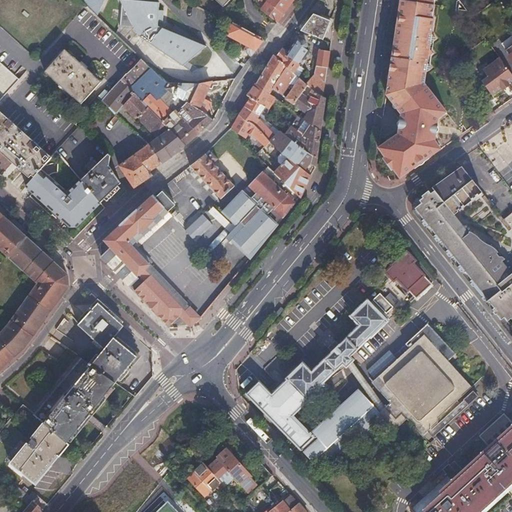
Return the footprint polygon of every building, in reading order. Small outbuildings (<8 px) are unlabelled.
[(78,0),(97,17),(104,0),(78,0)] [(138,36),(180,64),(183,60),(187,62),(207,47),(158,27),(158,23),(163,24),(165,12),(160,11),(161,4),(125,0),(121,0),(124,5),(121,26),(134,27),(138,36)] [(271,18),(277,22),(283,14),(293,0),(268,0),(261,10),(271,18)] [(380,147),(378,148),(384,157),(381,159),(389,171),(392,169),(399,179),(403,176),(413,169),(431,156),(438,150),(433,142),(435,119),(438,117),(444,112),(426,87),(427,74),(434,70),(428,64),(429,58),(435,54),(431,48),(431,45),(437,40),(433,34),(435,22),(435,21),(434,21),(432,21),(432,19),(435,0),(400,0),(399,7),(392,59),(386,96),(399,115),(398,117),(396,134),(389,140),(380,147)] [(301,32),(323,41),(330,23),(313,16),(301,32)] [(263,41),(232,25),(226,35),(249,48),(245,53),(251,57),(263,41)] [(511,36),(501,44),(506,51),(511,45),(511,36)] [(287,67),(299,79),(306,68),(300,65),(309,51),(306,48),(307,46),(308,43),(304,41),(302,41),(297,39),(288,52),(283,48),(276,57),(287,67)] [(45,72),(83,106),(102,83),(65,50),(45,72)] [(316,94),(323,97),(330,52),(318,50),(315,69),(314,75),(306,85),(306,86),(311,90),(316,94)] [(256,83),(255,84),(269,94),(273,88),(287,67),(276,57),(274,55),(267,66),(260,78),(257,84),(256,83)] [(491,95),(511,79),(511,75),(500,59),(487,69),(491,75),(481,82),(491,95)] [(198,133),(213,120),(206,113),(204,112),(189,103),(197,84),(168,83),(165,80),(164,81),(141,60),(130,69),(120,80),(185,145),(198,133)] [(0,100),(19,79),(0,61),(0,100)] [(306,86),(306,85),(299,79),(287,67),(273,88),(283,96),(291,85),(294,87),(286,98),(286,99),(293,104),(301,94),(306,86)] [(173,155),(185,145),(120,80),(102,100),(117,115),(124,106),(136,119),(138,117),(157,138),(148,144),(161,164),(172,157),(173,155)] [(203,100),(210,82),(197,84),(189,103),(204,112),(205,111),(207,110),(209,104),(208,102),(203,100)] [(247,95),(250,98),(263,107),(267,101),(271,96),(269,94),(255,84),(250,91),(247,95)] [(297,114),(304,119),(306,113),(293,104),(286,99),(286,98),(283,96),(273,88),(269,94),(271,96),(275,98),(297,114)] [(311,124),(320,132),(322,124),(324,103),(325,98),(323,97),(316,94),(311,90),(307,95),(309,97),(308,100),(301,94),(293,104),(306,113),(304,119),(311,124)] [(247,103),(245,106),(259,116),(264,108),(263,107),(250,98),(247,103)] [(269,141),(270,141),(275,136),(272,133),(261,121),(257,119),(259,116),(245,106),(242,110),(235,121),(242,128),(247,120),(253,124),(269,141)] [(51,157),(0,111),(0,146),(34,177),(41,169),(51,157)] [(308,129),(311,124),(304,119),(297,114),(294,118),(302,125),(308,129)] [(258,140),(265,146),(269,141),(253,124),(247,120),(242,128),(235,121),(233,124),(231,127),(246,138),(249,133),(258,140)] [(291,139),(317,158),(319,143),(320,132),(311,124),(308,129),(304,135),(297,131),(291,139)] [(300,127),(297,131),(304,135),(308,129),(302,125),(301,127),(300,127)] [(204,155),(190,166),(221,199),(234,186),(213,163),(226,151),(252,179),(264,166),(229,129),(216,142),(204,155)] [(308,164),(315,167),(316,167),(317,158),(291,139),(280,132),(277,134),(275,136),(270,141),(272,144),(289,158),(303,171),(308,164)] [(149,172),(161,164),(148,144),(120,166),(133,187),(134,188),(143,182),(152,176),(149,172)] [(100,203),(121,184),(115,175),(115,174),(109,166),(111,157),(108,154),(82,180),(100,203)] [(274,173),(299,197),(303,189),(309,177),(303,171),(289,158),(274,173)] [(506,322),(511,316),(511,271),(511,273),(501,262),(503,259),(500,256),(496,256),(493,253),(494,251),(468,235),(451,215),(480,192),(462,168),(433,190),(434,192),(431,195),(429,193),(424,198),(425,199),(422,203),(424,205),(416,212),(502,319),(503,318),(506,322)] [(76,226),(100,203),(82,180),(67,193),(41,169),(34,177),(26,186),(70,226),(76,226)] [(289,210),(294,204),(290,201),(292,200),(287,195),(286,196),(282,193),(283,191),(278,186),(277,188),(261,173),(250,185),(257,193),(250,199),(242,192),(223,212),(233,222),(241,229),(235,236),(237,238),(235,241),(248,253),(250,251),(253,254),(289,210)] [(492,179),(501,190),(505,187),(496,176),(492,179)] [(162,191),(156,197),(165,207),(154,218),(156,219),(140,234),(138,233),(130,241),(151,263),(154,260),(140,246),(173,215),(169,210),(176,204),(162,191)] [(511,195),(508,191),(503,194),(511,205),(511,195)] [(101,257),(167,327),(177,318),(185,310),(148,271),(142,277),(140,274),(151,263),(130,241),(138,233),(140,234),(156,219),(154,218),(165,207),(156,197),(153,194),(137,209),(136,209),(120,225),(120,226),(105,240),(112,247),(101,257)] [(493,208),(500,204),(494,194),(488,197),(493,208)] [(213,207),(209,211),(230,233),(226,237),(230,241),(235,236),(241,229),(233,222),(231,224),(213,207)] [(4,331),(0,334),(0,368),(22,349),(69,286),(67,275),(47,256),(2,215),(0,217),(0,248),(38,283),(4,331)] [(214,226),(204,215),(186,231),(196,242),(214,226)] [(225,263),(235,248),(221,239),(211,254),(225,263)] [(367,242),(354,256),(365,266),(378,252),(367,242)] [(396,281),(407,292),(409,290),(416,298),(430,285),(422,277),(424,276),(412,264),(415,261),(407,253),(400,259),(399,258),(391,266),(392,267),(386,274),(394,282),(396,281)] [(151,263),(140,274),(142,277),(148,271),(185,310),(177,318),(188,329),(201,317),(151,263)] [(286,382),(280,387),(302,409),(308,402),(314,406),(320,399),(331,389),(326,383),(324,385),(323,384),(343,364),(347,368),(349,367),(354,362),(355,360),(351,356),(370,338),(371,339),(388,322),(384,317),(386,314),(393,308),(393,307),(398,302),(390,293),(384,299),(380,294),(378,296),(374,292),(349,317),(359,326),(339,345),(336,342),(329,349),(332,352),(312,372),(303,362),(284,380),(286,382)] [(91,366),(115,383),(137,357),(115,338),(125,327),(98,304),(78,328),(105,350),(91,366)] [(379,412),(381,414),(383,418),(393,429),(404,418),(421,437),(437,422),(438,418),(472,387),(447,360),(454,354),(427,325),(406,344),(410,349),(373,382),(390,402),(385,406),(380,411),(379,412)] [(44,424),(66,442),(115,383),(91,366),(81,359),(34,415),(44,424)] [(380,411),(385,406),(354,362),(349,367),(380,411)] [(371,423),(381,414),(379,412),(361,393),(336,416),(334,414),(312,434),(310,432),(309,431),(308,432),(293,417),(272,396),(257,381),(244,393),(310,461),(320,452),(323,454),(326,455),(329,455),(332,455),(330,451),(347,443),(352,434),(360,432),(366,429),(372,424),(371,423)] [(280,387),(272,396),(293,417),(302,409),(280,387)] [(358,389),(310,432),(312,434),(334,414),(336,416),(361,393),(358,389)] [(478,397),(473,391),(463,400),(468,406),(478,397)] [(511,422),(504,413),(478,436),(490,449),(453,482),(445,474),(433,485),(440,494),(429,504),(421,496),(409,507),(413,511),(475,511),(502,488),(511,498),(511,422)] [(330,451),(332,455),(349,448),(355,438),(366,435),(372,431),(377,426),(381,422),(383,418),(381,414),(371,423),(372,424),(366,429),(360,432),(352,434),(347,443),(330,451)] [(33,483),(66,442),(44,424),(10,464),(33,483)] [(220,482),(225,487),(235,477),(248,492),(255,485),(249,478),(250,477),(227,450),(218,458),(219,459),(208,468),(220,482)] [(220,482),(208,468),(203,462),(187,477),(204,496),(220,482)] [(440,494),(433,485),(421,496),(429,504),(440,494)] [(224,499),(218,493),(215,497),(220,502),(224,499)] [(265,511),(286,511),(298,503),(290,495),(269,511),(268,511),(267,511),(265,511)] [(40,511),(42,510),(32,502),(30,505),(27,508),(23,511),(40,511)] [(306,511),(298,503),(286,511),(306,511)]
